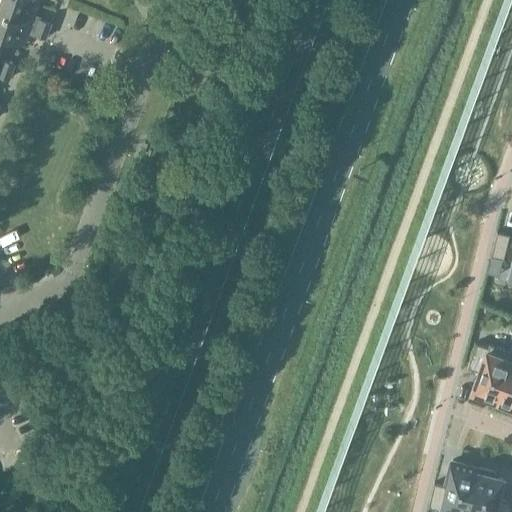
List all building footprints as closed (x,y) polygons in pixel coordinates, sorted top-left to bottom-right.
[(28,0),(0,0),(0,12),(30,24),(38,4),(28,0)] [(0,12),(0,36),(22,45),(27,32),(33,34),(36,26),(30,24),(0,12)] [(36,26),(48,30),(51,22),(39,18),(36,26)] [(48,30),(36,26),(33,34),(45,39),(48,30)] [(0,66),(0,67),(12,72),(15,64),(3,59),(0,66)] [(12,72),(0,67),(0,76),(9,80),(12,72)] [(510,234),(497,231),(491,256),(503,259),(510,234)] [(463,379),(475,384),(484,360),(472,356),(463,379)] [(511,395),(511,360),(499,356),(483,399),(506,408),(506,409),(507,409),(511,395)] [(434,482),(428,507),(440,510),(439,511),(467,511),(479,467),(477,466),(477,467),(470,465),(453,460),(447,485),(434,482)] [(479,467),(467,511),(507,511),(510,501),(498,498),(503,478),(494,476),(495,471),(479,467)]
